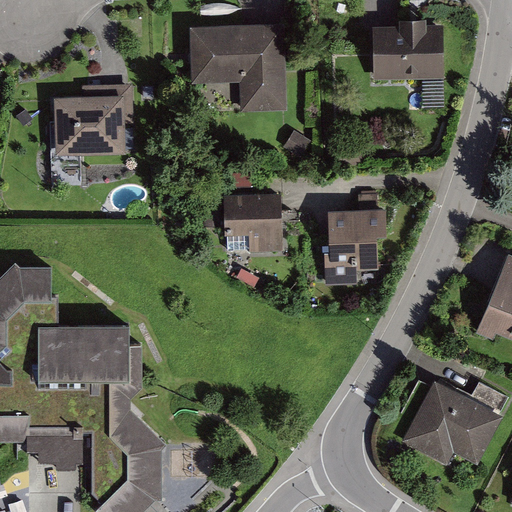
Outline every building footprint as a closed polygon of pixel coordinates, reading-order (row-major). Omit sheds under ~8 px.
[(284,26),(192,31),(194,80),(242,78),(244,110),(288,108),(284,26)] [(440,31),(371,35),(374,84),(443,79),(440,31)] [(97,95),(51,97),(54,155),(122,152),(121,125),(134,124),(132,86),(97,87),(97,95)] [(312,144),(298,135),(290,146),(304,155),(312,144)] [(286,247),(281,193),(219,199),(224,253),(286,247)] [(384,213),(328,219),(332,260),(316,262),(320,296),(357,292),(355,274),(375,272),(372,246),(388,245),(384,213)] [(511,257),(510,256),(480,325),(511,339),(511,257)] [(0,441),(27,442),(26,432),(93,430),(93,493),(105,501),(96,511),(143,511),(160,497),(163,441),(129,405),(129,396),(138,386),(137,341),(125,339),(126,327),(54,324),(55,297),(47,297),(48,264),(12,263),(0,272),(0,441)] [(469,403),(419,377),(399,416),(419,426),(411,441),(436,454),(440,446),(476,464),(511,399),(480,383),(469,403)]
